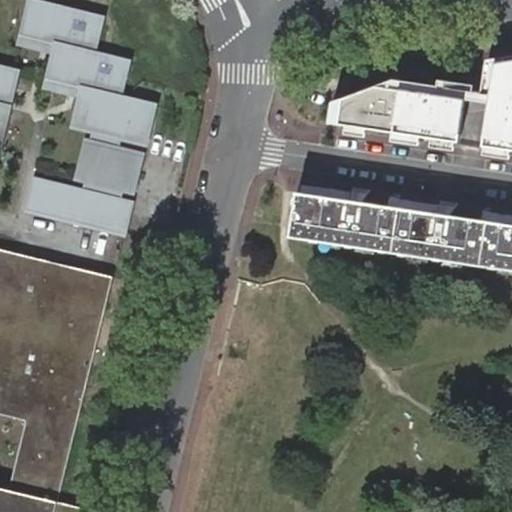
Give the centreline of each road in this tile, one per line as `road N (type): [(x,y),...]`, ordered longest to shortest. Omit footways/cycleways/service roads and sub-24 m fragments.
road 1 (residential): [(146,511),(234,141)]
road 2 (residential): [(234,141),(511,187)]
